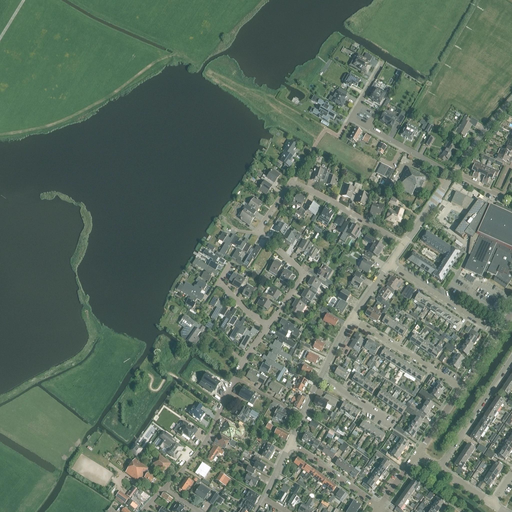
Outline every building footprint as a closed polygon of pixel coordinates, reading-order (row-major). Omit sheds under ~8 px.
[(363,71),(367,73),(371,66),(367,64),(368,62),(370,63),(373,58),(366,54),(364,58),(360,56),(357,61),(355,59),(351,66),(362,72),(363,71)] [(349,74),(343,84),(350,88),(352,85),(357,87),(360,81),(349,74)] [(375,89),(370,99),(373,101),(374,101),(375,102),(376,102),(380,104),(383,98),(386,99),(392,89),(391,88),(389,91),(387,90),(386,93),(377,88),(376,90),(375,89)] [(338,105),(342,107),(344,103),(345,102),(345,101),(346,100),(345,100),(346,97),(346,96),(347,93),(339,89),(338,92),(337,92),(335,95),(334,98),(333,98),(334,98),(332,102),(335,104),(338,105)] [(326,121),(327,119),(329,120),(330,118),(332,120),(335,114),(331,112),(333,108),(316,98),(314,102),(319,105),(316,110),(313,109),(311,112),(326,121)] [(401,124),(405,118),(400,115),(398,118),(394,116),(393,116),(385,111),(384,113),(380,120),(379,121),(384,124),(384,123),(388,125),(388,126),(392,128),(392,127),(392,128),(396,121),(401,124)] [(470,121),(465,117),(463,121),(464,122),(461,127),(459,126),(458,128),(457,128),(455,132),(458,134),(458,133),(464,137),(467,132),(468,132),(471,125),(468,124),(470,121)] [(406,126),(401,136),(405,138),(407,139),(411,142),(417,132),(416,132),(413,130),(415,127),(408,123),(406,126)] [(424,132),(428,135),(433,126),(429,123),(424,132)] [(371,137),(366,134),(364,137),(360,134),(362,132),(355,128),(349,139),(356,142),(358,138),(362,140),(367,143),(371,137)] [(424,145),(428,147),(433,138),(429,136),(424,145)] [(285,151),(292,156),(293,157),(295,153),(293,151),(297,146),(288,140),(284,145),(287,147),(285,151)] [(442,155),(441,154),(439,158),(444,161),(445,158),(448,159),(455,149),(452,147),(454,145),(448,141),(444,147),(446,148),(442,155)] [(379,149),(377,152),(382,154),(384,151),(387,146),(380,143),(378,148),(379,149)] [(511,157),(508,156),(510,153),(505,151),(501,149),(498,154),(511,160),(511,159),(511,157)] [(292,156),(285,151),(284,151),(281,156),(283,158),(281,161),(289,167),(292,163),(289,160),(292,156)] [(511,160),(498,154),(496,159),(505,163),(507,161),(511,162),(511,160)] [(474,172),(473,176),(475,177),(481,164),(476,162),(477,161),(473,159),(471,165),(474,167),(472,171),(474,172)] [(388,180),(393,170),(381,163),(376,173),(388,180)] [(482,175),(486,166),(481,164),(475,177),(478,179),(479,174),(482,175)] [(486,166),(482,175),(484,177),(482,183),(484,184),(491,169),(486,166)] [(397,187),(412,195),(414,191),(418,193),(426,177),(408,167),(406,172),(405,171),(397,187)] [(314,171),(311,180),(317,182),(318,179),(324,181),(327,173),(328,170),(322,168),(321,170),(315,168),(315,170),(314,170),(314,171)] [(487,185),(488,183),(489,179),(492,180),(494,176),(497,177),(499,171),(496,170),(496,171),(491,169),(484,184),(487,185)] [(263,175),(262,177),(276,187),(278,184),(275,182),(280,175),(272,170),(271,172),(270,171),(270,172),(271,172),(267,178),(263,175)] [(327,173),(324,181),(323,184),(329,185),(328,188),(334,190),(336,182),(337,182),(337,181),(338,179),(332,177),(332,175),(327,173)] [(274,190),(276,187),(262,177),(261,179),(264,181),(262,185),(261,187),(260,187),(259,187),(260,188),(259,190),(266,195),(271,188),(274,190)] [(356,191),(358,186),(358,185),(358,184),(355,183),(353,188),(346,185),(342,196),(350,199),(353,190),(356,191)] [(362,188),(358,186),(356,191),(355,194),(359,195),(356,203),(364,206),(368,195),(360,192),(362,188)] [(477,202),(456,192),(451,203),(470,212),(455,233),(464,239),(467,236),(471,237),(468,255),(470,255),(464,269),(478,275),(478,274),(481,275),(481,277),(485,278),(487,273),(495,276),(493,280),(505,288),(511,278),(511,271),(509,270),(511,263),(511,211),(496,204),(494,208),(490,206),(489,207),(487,206),(486,205),(479,200),(477,202)] [(296,205),(301,208),(304,202),(303,201),(305,198),(300,195),(300,196),(297,194),(292,203),(296,205)] [(396,206),(397,203),(395,202),(395,199),(391,196),(388,203),(396,206)] [(249,205),(246,204),(244,206),(255,213),(256,211),(257,211),(261,205),(258,203),(260,201),(257,200),(258,199),(257,198),(256,199),(254,198),(249,205)] [(314,215),(315,216),(320,207),(313,203),(311,206),(309,205),(306,211),(314,215)] [(370,214),(375,216),(376,213),(380,215),(383,205),(379,204),(378,206),(373,204),(370,214)] [(244,206),(242,209),(244,210),(242,213),(240,212),(237,216),(239,218),(241,219),(240,220),(241,220),(246,223),(247,221),(250,223),(255,217),(253,216),(255,213),(244,206)] [(321,216),(318,221),(326,226),(329,222),(333,214),(329,211),(326,208),(321,216)] [(389,210),(385,220),(395,223),(395,221),(400,223),(402,219),(401,219),(404,211),(397,208),(395,213),(389,210)] [(334,224),(338,227),(336,230),(343,234),(348,224),(344,222),(345,220),(339,216),(334,224)] [(276,230),(284,235),(287,231),(289,228),(280,223),(281,220),(278,219),(275,224),(278,226),(276,230)] [(343,233),(339,239),(342,241),(344,242),(348,237),(349,235),(352,237),(356,239),(357,238),(358,238),(361,233),(359,232),(360,229),(353,225),(352,228),(350,227),(346,234),(344,232),(343,233)] [(292,234),(287,231),(284,235),(282,239),(291,245),(294,239),(298,241),(301,236),(294,231),(292,234)] [(217,252),(216,254),(223,258),(231,244),(235,237),(236,236),(233,234),(230,239),(227,236),(227,235),(223,232),(218,240),(222,243),(223,242),(225,243),(219,253),(217,252)] [(424,243),(430,234),(426,232),(420,242),(422,243),(423,242),(424,243)] [(428,245),(434,237),(430,234),(424,243),(428,245)] [(372,239),(366,235),(364,240),(371,244),(369,247),(371,248),(368,253),(366,252),(364,255),(371,259),(373,255),(377,257),(383,247),(377,243),(378,241),(372,238),(372,239)] [(242,251),(247,243),(248,240),(246,238),(243,243),(239,241),(240,239),(235,237),(231,244),(235,247),(236,246),(238,248),(232,257),(236,260),(238,257),(242,251)] [(432,248),(438,239),(434,237),(428,245),(432,248)] [(442,242),(438,239),(432,248),(436,251),(442,242)] [(309,247),(310,244),(303,240),(298,248),(305,252),(304,254),(307,256),(308,253),(308,254),(311,248),(309,247)] [(440,253),(446,245),(442,242),(436,251),(440,253)] [(251,246),(247,243),(242,251),(248,255),(243,264),(241,262),(241,259),(238,257),(236,260),(235,262),(247,269),(248,267),(257,252),(258,253),(261,248),(257,245),(254,249),(250,247),(251,246)] [(444,256),(450,247),(446,245),(440,253),(444,256)] [(308,253),(307,256),(317,262),(320,257),(317,255),(318,252),(320,250),(313,246),(312,248),(311,248),(308,254),(308,253)] [(450,247),(444,256),(446,257),(444,261),(443,263),(441,265),(439,269),(433,265),(427,273),(441,282),(451,268),(460,254),(450,247)] [(223,258),(216,254),(215,255),(206,249),(203,254),(212,260),(211,262),(208,266),(214,270),(215,271),(218,266),(217,265),(219,262),(223,264),(225,261),(222,260),(223,258)] [(411,263),(417,254),(415,253),(416,252),(414,251),(408,260),(411,263)] [(417,254),(411,263),(415,265),(421,257),(417,254)] [(371,259),(364,255),(362,258),(364,260),(359,268),(361,269),(364,271),(368,273),(373,264),(369,262),(371,259)] [(419,268),(425,259),(421,257),(415,265),(419,268)] [(195,266),(196,265),(206,271),(204,273),(201,277),(209,282),(211,277),(210,277),(212,273),(217,275),(218,272),(215,271),(214,270),(208,266),(195,258),(191,264),(195,266)] [(423,271),(429,262),(425,259),(419,268),(423,271)] [(275,261),(269,272),(275,276),(276,275),(278,277),(281,273),(281,272),(279,271),(282,265),(275,261)] [(429,262),(423,271),(427,273),(433,265),(429,262)] [(318,279),(324,282),(325,283),(326,283),(327,281),(325,279),(329,273),(326,271),(328,268),(323,265),(317,275),(320,276),(318,279)] [(278,277),(277,279),(280,280),(286,284),(289,286),(290,284),(293,278),(290,277),(292,275),(285,271),(283,274),(281,272),(281,273),(278,277)] [(351,286),(358,290),(362,283),(359,281),(362,275),(356,271),(352,278),(353,279),(351,281),(353,282),(351,286)] [(241,286),(243,288),(245,284),(246,284),(247,281),(249,278),(246,277),(245,279),(239,275),(238,276),(234,273),(230,280),(234,283),(233,285),(239,289),(241,286)] [(324,282),(318,279),(316,277),(314,280),(312,278),(308,285),(312,287),(310,290),(316,293),(321,284),(323,286),(325,283),(324,282)] [(386,285),(387,286),(395,291),(396,292),(399,289),(396,288),(400,283),(401,284),(403,281),(399,278),(397,281),(392,277),(386,285)] [(195,289),(186,283),(184,285),(183,287),(203,299),(204,296),(200,294),(202,290),(203,291),(206,286),(207,284),(203,281),(198,278),(197,279),(197,280),(197,281),(197,282),(198,283),(196,286),(197,287),(195,289)] [(246,289),(242,295),(249,299),(253,292),(254,289),(248,285),(248,286),(245,284),(243,288),(246,289)] [(176,289),(180,292),(190,298),(189,300),(188,299),(184,306),(191,310),(192,308),(193,308),(196,304),(194,303),(197,299),(201,302),(203,299),(183,287),(180,285),(179,285),(176,289)] [(385,289),(383,287),(377,296),(378,296),(383,300),(385,301),(391,293),(393,294),(395,291),(387,286),(385,289)] [(403,292),(401,295),(409,301),(416,290),(410,286),(405,293),(403,292)] [(266,298),(269,300),(271,301),(273,298),(276,300),(280,294),(271,288),(267,294),(267,295),(264,293),(262,295),(266,297),(266,298)] [(304,298),(302,301),(307,304),(309,305),(311,302),(311,303),(315,296),(316,293),(309,289),(307,292),(305,291),(301,297),(304,298)] [(340,300),(335,309),(342,313),(347,304),(345,303),(351,294),(343,289),(337,299),(340,300)] [(415,295),(411,300),(413,302),(414,300),(418,302),(416,304),(418,306),(418,307),(424,297),(419,294),(417,296),(415,295)] [(257,304),(267,310),(271,304),(268,302),(269,300),(266,298),(266,297),(262,295),(261,298),(257,304)] [(381,303),(383,300),(378,296),(376,299),(378,300),(372,310),(369,308),(365,315),(371,319),(377,308),(381,303)] [(219,314),(224,307),(225,305),(227,300),(224,299),(222,303),(218,301),(219,300),(214,297),(210,305),(214,307),(215,307),(217,308),(211,318),(212,318),(211,320),(214,323),(216,320),(219,314)] [(423,310),(425,307),(429,301),(424,297),(418,307),(423,310)] [(305,306),(307,304),(302,301),(300,300),(298,302),(296,301),(292,307),(294,308),(292,312),(298,316),(300,312),(302,313),(306,306),(305,306)] [(378,314),(380,310),(377,308),(371,319),(377,322),(378,319),(381,321),(390,305),(386,303),(386,302),(385,301),(383,300),(381,303),(386,306),(381,314),(381,316),(378,314)] [(429,301),(425,307),(430,311),(435,304),(429,301)] [(435,304),(430,311),(436,314),(440,308),(435,304)] [(440,308),(436,314),(441,318),(445,311),(442,309),(443,308),(441,306),(440,308)] [(225,330),(229,324),(233,316),(237,310),(234,309),(231,313),(227,311),(228,309),(224,307),(219,314),(224,317),(226,318),(220,327),(220,328),(220,329),(223,332),(224,330),(225,330)] [(323,307),(321,310),(327,314),(323,321),(328,324),(329,323),(334,327),(338,320),(328,314),(330,312),(323,307)] [(445,311),(441,318),(446,321),(450,314),(445,311)] [(450,314),(446,321),(451,324),(456,318),(450,314)] [(180,322),(187,326),(182,333),(182,337),(184,339),(187,341),(192,344),(195,346),(197,342),(200,339),(197,337),(201,332),(202,333),(205,328),(200,325),(199,326),(188,318),(185,316),(183,318),(180,322)] [(238,334),(243,326),(244,325),(237,321),(238,319),(233,316),(229,324),(233,327),(233,326),(236,328),(230,337),(230,338),(233,342),(234,340),(238,334)] [(392,319),(386,316),(382,322),(387,326),(392,319)] [(392,319),(387,326),(392,329),(397,323),(394,321),(396,318),(393,317),(392,319)] [(455,330),(458,332),(461,326),(459,325),(461,321),(456,318),(451,324),(450,327),(452,329),(454,326),(457,328),(455,330)] [(292,335),(298,338),(301,332),(294,328),(295,326),(286,321),(285,323),(281,321),(279,324),(283,326),(281,330),(280,329),(278,333),(277,333),(280,335),(285,338),(288,334),(287,333),(288,331),(292,334),(292,335)] [(398,333),(403,325),(401,324),(400,325),(397,323),(392,329),(398,333)] [(406,327),(403,325),(398,333),(403,337),(407,330),(405,328),(406,327)] [(247,329),(243,326),(238,334),(242,337),(243,336),(245,337),(239,347),(244,349),(250,338),(251,337),(253,334),(254,335),(257,331),(252,328),(250,332),(246,330),(247,329)] [(409,341),(415,345),(421,336),(419,334),(416,332),(415,333),(413,331),(408,338),(410,340),(409,341)] [(296,344),(285,338),(280,335),(277,333),(278,333),(276,333),(275,336),(279,338),(276,342),(275,341),(272,345),(280,350),(283,346),(282,345),(283,343),(293,349),(296,344)] [(361,345),(364,341),(360,338),(361,336),(356,333),(352,339),(354,340),(349,347),(358,353),(360,350),(359,349),(361,345)] [(422,340),(423,338),(421,336),(415,345),(420,348),(424,342),(422,340)] [(467,341),(474,345),(477,340),(475,339),(473,338),(470,336),(467,341)] [(299,344),(304,346),(309,349),(311,347),(306,344),(307,343),(306,341),(303,340),(301,340),(299,344)] [(313,348),(321,352),(325,345),(316,340),(313,348)] [(367,343),(364,341),(361,345),(364,347),(364,348),(370,351),(374,344),(369,340),(367,343)] [(424,342),(420,348),(425,352),(431,343),(426,340),(425,342),(424,342)] [(470,350),(474,345),(467,341),(463,346),(470,350)] [(431,343),(425,352),(431,355),(435,349),(432,347),(433,345),(431,343)] [(287,361),(290,362),(292,357),(290,356),(280,350),(272,345),(270,344),(269,347),(273,350),(271,353),(269,353),(267,357),(268,358),(275,362),(277,357),(276,357),(278,355),(287,361)] [(380,347),(374,344),(370,351),(375,355),(380,347)] [(460,351),(466,356),(470,350),(463,346),(462,345),(459,350),(460,351)] [(303,358),(306,360),(315,364),(317,361),(318,361),(320,358),(318,358),(319,357),(308,352),(309,349),(304,346),(302,349),(307,351),(303,358)] [(431,355),(436,359),(440,352),(442,349),(437,346),(435,349),(431,355)] [(384,350),(380,357),(385,360),(390,353),(384,350)] [(394,356),(390,353),(385,360),(390,363),(394,356)] [(454,360),(460,365),(464,360),(457,355),(455,354),(452,359),(454,360)] [(260,368),(260,369),(259,370),(264,374),(265,372),(268,373),(271,368),(270,368),(271,366),(281,372),(284,367),(275,362),(268,358),(267,357),(264,355),(262,358),(266,361),(264,364),(263,364),(260,368)] [(395,366),(399,359),(394,356),(390,363),(388,366),(393,369),(395,366)] [(404,363),(399,359),(395,366),(400,370),(404,363)] [(449,365),(457,370),(460,365),(454,360),(452,359),(449,365)] [(299,371),(309,376),(313,370),(303,365),(305,362),(300,360),(298,363),(303,365),(299,371)] [(410,366),(404,363),(400,370),(405,373),(410,366)] [(339,367),(334,374),(340,378),(346,368),(344,366),(343,368),(342,369),(339,367)] [(410,376),(415,369),(410,366),(405,373),(410,376)] [(346,368),(340,378),(345,381),(350,374),(346,372),(348,369),(346,368)] [(415,369),(410,376),(415,379),(420,372),(415,369)] [(256,374),(251,370),(247,377),(256,383),(257,381),(263,384),(266,379),(267,376),(262,373),(261,375),(257,373),(256,374)] [(295,383),(304,387),(307,382),(298,377),(299,375),(294,372),(294,373),(290,371),(289,374),(293,376),(293,375),(295,376),(294,378),(297,380),(295,383)] [(420,372),(415,379),(420,383),(425,376),(420,372)] [(207,374),(202,382),(205,384),(203,387),(212,393),(214,390),(215,391),(219,384),(211,378),(212,377),(207,374)] [(352,381),(357,384),(361,377),(363,375),(360,374),(359,376),(356,374),(352,381)] [(366,380),(361,377),(357,384),(362,387),(366,380)] [(273,383),(272,382),(268,388),(272,390),(272,391),(276,394),(280,387),(278,385),(279,383),(275,380),(273,383)] [(371,384),(366,380),(362,387),(367,391),(371,384)] [(444,390),(444,389),(442,388),(443,385),(437,381),(432,389),(434,390),(441,395),(442,392),(443,393),(444,392),(445,391),(445,390),(444,390)] [(293,388),(301,392),(304,387),(295,383),(294,386),(293,388)] [(376,387),(371,384),(367,391),(372,394),(376,387)] [(508,396),(511,391),(504,386),(501,391),(508,396)] [(243,389),(239,397),(249,403),(253,395),(243,389)] [(420,391),(419,392),(425,396),(429,398),(431,395),(427,393),(421,389),(420,391)] [(437,400),(441,395),(434,390),(431,395),(434,397),(437,400)] [(385,396),(387,394),(382,391),(377,398),(382,401),(385,396)] [(427,401),(429,398),(425,396),(419,392),(418,395),(424,398),(427,401)] [(387,394),(385,396),(382,401),(387,405),(392,398),(387,394)] [(291,399),(292,400),(302,405),(305,399),(299,396),(298,399),(294,397),(290,395),(288,398),(291,399)] [(315,405),(315,406),(318,407),(319,407),(319,406),(325,409),(327,404),(334,407),(334,408),(338,401),(326,395),(326,396),(324,399),(317,396),(316,398),(315,398),(314,400),(314,401),(315,402),(314,404),(315,404),(315,405)] [(497,397),(493,402),(501,407),(502,404),(504,406),(506,403),(497,397)] [(387,405),(392,408),(397,401),(392,398),(387,405)] [(299,411),(302,405),(292,400),(291,402),(295,404),(293,408),(299,411)] [(392,408),(397,411),(402,404),(397,401),(392,408)] [(427,401),(423,406),(430,411),(434,405),(430,403),(427,401)] [(273,402),(271,404),(270,407),(271,408),(273,406),(278,409),(273,418),(283,424),(288,413),(279,408),(280,406),(273,402)] [(490,407),(497,412),(501,407),(493,402),(490,407)] [(193,417),(200,421),(205,414),(200,410),(202,407),(197,403),(195,407),(189,414),(193,416),(192,417),(193,418),(193,417)] [(340,410),(345,414),(350,406),(344,403),(340,410)] [(404,406),(402,404),(397,411),(402,415),(404,412),(406,413),(407,411),(409,408),(411,406),(411,405),(408,403),(406,406),(405,405),(404,406)] [(355,409),(350,406),(345,414),(350,417),(355,409)] [(419,411),(411,406),(409,408),(417,414),(419,411)] [(427,416),(430,411),(423,406),(420,411),(423,414),(427,416)] [(497,412),(490,407),(487,412),(494,417),(497,412)] [(234,416),(241,421),(244,416),(247,418),(249,415),(251,412),(248,410),(243,408),(242,410),(239,408),(234,416)] [(419,427),(423,422),(419,419),(421,417),(417,414),(409,408),(407,411),(413,415),(416,417),(413,422),(419,427)] [(355,409),(350,417),(355,420),(360,413),(355,409)] [(252,410),(251,412),(249,415),(256,420),(259,415),(252,410)] [(487,412),(483,417),(491,422),(492,423),(495,418),(494,417),(487,412)] [(492,423),(491,422),(483,417),(480,422),(487,427),(489,424),(490,425),(492,423)] [(177,434),(181,436),(182,434),(182,435),(183,434),(191,439),(194,434),(195,435),(197,431),(192,427),(184,422),(181,428),(177,434)] [(363,422),(359,429),(365,432),(369,425),(363,422)] [(409,428),(416,432),(419,427),(413,422),(411,424),(409,423),(407,426),(409,428)] [(484,432),(487,427),(480,422),(480,423),(479,422),(478,422),(477,425),(478,426),(477,427),(484,432)] [(241,437),(244,433),(242,432),(244,429),(238,425),(236,429),(227,424),(222,433),(231,438),(234,433),(241,437)] [(374,429),(369,425),(365,432),(370,435),(374,429)] [(412,437),(416,432),(409,428),(406,433),(396,427),(395,429),(407,437),(409,435),(412,437)] [(477,427),(473,432),(480,437),(484,432),(477,427)] [(289,435),(277,428),(274,434),(286,441),(289,435)] [(370,435),(376,439),(380,432),(374,429),(370,435)] [(307,444),(311,438),(313,435),(310,433),(309,434),(307,433),(308,432),(306,431),(302,436),(304,437),(302,441),(307,444)] [(394,431),(392,434),(399,438),(395,444),(397,445),(404,450),(408,444),(406,443),(408,441),(394,431)] [(385,435),(380,432),(376,439),(381,442),(385,435)] [(478,440),(480,437),(473,432),(470,437),(477,442),(479,444),(480,441),(478,440)] [(162,441),(158,446),(162,449),(161,451),(167,455),(168,454),(170,455),(176,460),(180,454),(179,452),(182,449),(175,444),(177,442),(164,433),(160,438),(160,439),(162,441)] [(217,439),(214,443),(224,449),(228,443),(230,444),(229,444),(235,448),(235,447),(237,445),(238,443),(232,440),(231,442),(229,441),(230,440),(220,435),(218,439),(217,439)] [(311,438),(307,444),(312,447),(316,441),(311,438)] [(316,441),(312,447),(317,450),(321,444),(316,441)] [(511,443),(508,441),(506,444),(504,443),(503,445),(511,450),(511,449),(511,443)] [(135,444),(130,451),(136,455),(141,449),(135,444)] [(321,444),(317,450),(322,453),(326,447),(321,444)] [(472,454),(475,449),(468,444),(464,449),(472,454)] [(265,451),(272,456),(275,450),(268,446),(267,445),(267,446),(265,445),(262,449),(265,451)] [(401,455),(404,450),(397,445),(394,450),(401,455)] [(508,455),(511,450),(503,445),(502,446),(504,447),(501,451),(508,455)] [(228,455),(228,454),(214,446),(213,448),(210,452),(211,452),(208,458),(207,459),(208,461),(210,462),(212,462),(213,461),(215,462),(216,462),(217,459),(216,457),(216,456),(217,456),(219,453),(222,455),(223,454),(227,456),(228,455)] [(326,447),(322,453),(327,456),(331,450),(326,447)] [(468,459),(472,454),(464,449),(461,454),(468,459)] [(331,450),(327,456),(333,460),(336,454),(331,450)] [(398,460),(401,455),(394,450),(391,455),(398,460)] [(272,456),(265,451),(262,457),(269,461),(272,456)] [(505,460),(508,455),(501,451),(498,456),(505,460)] [(465,464),(468,459),(461,454),(457,459),(465,464)] [(171,464),(159,455),(152,465),(163,473),(165,470),(166,471),(171,464)] [(262,472),(266,466),(260,463),(261,460),(255,456),(252,462),(255,464),(254,467),(262,472)] [(388,463),(390,461),(383,456),(381,459),(378,463),(379,464),(380,465),(386,470),(390,465),(388,463)] [(131,465),(125,473),(138,482),(142,477),(139,474),(142,472),(141,470),(139,468),(142,464),(139,462),(135,459),(133,461),(131,465)] [(293,464),(298,468),(302,462),(297,459),(293,464)] [(344,463),(339,459),(335,465),(340,469),(344,463)] [(461,469),(465,464),(457,459),(454,464),(458,467),(460,468),(461,469)] [(303,471),(307,466),(302,462),(298,468),(303,471)] [(349,466),(344,463),(340,469),(345,472),(349,466)] [(503,467),(496,463),(492,468),(499,472),(503,467)] [(142,464),(139,468),(141,470),(142,472),(139,474),(142,477),(144,474),(146,475),(144,478),(151,483),(152,482),(153,482),(154,481),(153,480),(155,478),(152,475),(147,471),(148,469),(142,464)] [(198,470),(195,474),(199,476),(199,475),(204,479),(206,476),(204,474),(209,468),(202,464),(200,467),(201,467),(199,470),(198,470)] [(386,471),(385,471),(386,470),(380,465),(379,464),(375,469),(377,470),(383,474),(383,475),(386,471)] [(253,474),(256,470),(249,466),(246,470),(253,474)] [(312,469),(307,466),(303,471),(306,473),(305,475),(305,476),(303,478),(305,479),(312,469)] [(350,476),(354,470),(349,466),(345,472),(350,476)] [(350,476),(355,479),(356,477),(358,479),(362,474),(363,472),(361,470),(360,471),(355,468),(354,470),(350,476)] [(496,478),(499,472),(492,468),(489,473),(496,478)] [(313,478),(317,473),(312,469),(305,479),(307,480),(310,476),(313,478)] [(373,475),(379,479),(383,474),(377,470),(373,475)] [(492,483),(496,478),(489,473),(486,471),(483,477),(485,478),(492,483)] [(220,473),(216,480),(221,484),(226,477),(220,473)] [(246,484),(251,488),(253,485),(255,487),(259,479),(249,473),(244,481),(247,482),(246,484)] [(317,473),(313,478),(318,482),(322,476),(317,473)] [(370,480),(376,484),(379,479),(373,475),(370,480)] [(326,480),(322,476),(318,482),(322,485),(326,480)] [(191,482),(186,478),(179,488),(179,489),(179,490),(179,492),(180,493),(182,492),(183,491),(184,492),(190,484),(191,485),(193,483),(191,482)] [(365,484),(363,483),(361,485),(368,490),(370,488),(372,489),(376,484),(370,480),(368,478),(366,481),(366,482),(367,482),(365,484)] [(489,488),(492,483),(485,478),(482,483),(483,484),(486,485),(489,488)] [(331,483),(326,480),(322,485),(327,489),(331,483)] [(415,483),(412,481),(409,486),(415,490),(418,486),(421,488),(423,485),(416,480),(415,483)] [(336,487),(331,483),(327,489),(332,492),(336,487)] [(199,488),(195,494),(204,500),(205,499),(207,500),(207,501),(213,506),(219,496),(213,492),(211,495),(209,493),(210,492),(201,485),(199,488)] [(282,493),(277,501),(283,504),(287,496),(286,495),(289,489),(283,485),(279,492),(282,493)] [(415,490),(409,486),(405,491),(411,495),(415,490)] [(140,500),(142,497),(147,501),(150,497),(143,492),(143,493),(137,489),(134,495),(135,496),(140,500)] [(340,490),(336,496),(341,500),(340,501),(342,502),(347,495),(340,490)] [(226,500),(228,497),(224,495),(226,493),(223,491),(219,496),(226,500)] [(245,499),(254,505),(259,497),(250,491),(245,499)] [(411,495),(405,491),(402,496),(408,500),(411,495)] [(116,497),(115,499),(121,503),(122,502),(125,503),(129,498),(120,492),(116,497)] [(164,493),(161,496),(170,503),(173,499),(164,493)] [(288,505),(287,506),(290,507),(291,506),(294,508),(299,499),(293,495),(287,504),(288,505)] [(443,500),(437,495),(435,498),(438,500),(434,505),(440,509),(444,504),(442,503),(443,500)] [(398,501),(404,505),(408,500),(402,496),(398,501)] [(305,511),(308,508),(312,502),(309,500),(307,503),(305,506),(302,504),(298,510),(298,511),(305,511)] [(404,505),(398,501),(395,506),(397,507),(395,510),(398,511),(403,511),(404,511),(401,510),(404,505)] [(246,502),(242,509),(247,511),(250,511),(254,506),(246,502)] [(312,502),(308,508),(305,511),(313,511),(314,511),(311,509),(314,503),(312,502)] [(349,507),(350,507),(357,511),(361,506),(354,502),(352,505),(350,504),(349,507)] [(178,503),(172,511),(184,511),(185,511),(183,510),(184,508),(178,503)]
